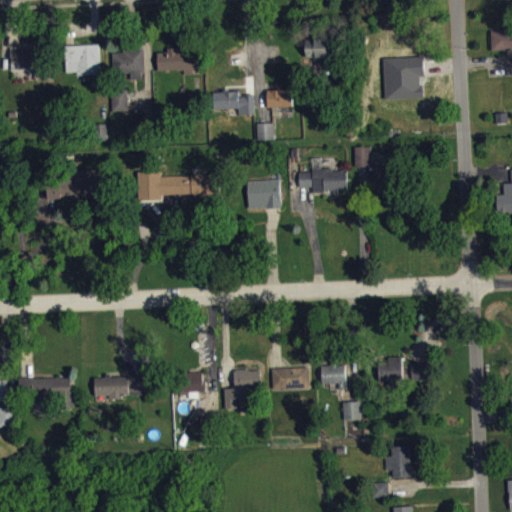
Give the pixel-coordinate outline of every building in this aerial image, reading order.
[(490,29),(491,48),(511,47),(511,26),(499,26),(499,29),(490,29)] [(307,56),(314,56),(314,58),(323,58),(324,63),(337,62),(335,33),(314,34),(314,42),(305,42),(307,56)] [(98,42),(101,71),(95,71),(95,76),(77,76),(77,70),(65,71),(64,43),(98,42)] [(10,46),(11,68),(52,67),(50,44),(10,46)] [(157,50),(158,69),(176,68),(176,70),(184,69),(185,73),(194,73),(193,68),(199,68),(197,51),(185,51),(185,45),(167,46),(167,50),(157,50)] [(144,47),(145,77),(131,78),(131,71),(113,72),(113,52),(123,51),(123,49),(133,48),(133,47),(144,47)] [(405,63),(407,104),(421,103),(421,96),(435,96),(434,80),(426,80),(425,62),(405,63)] [(213,91),(214,108),(238,107),(238,113),(254,113),(253,93),(244,93),(245,95),(239,95),(239,90),(236,90),(236,87),(223,88),(223,90),(213,91)] [(267,89),(267,106),(293,105),(292,88),(267,89)] [(112,110),(129,109),(127,89),(111,90),(112,110)] [(256,122),(257,138),(275,138),(274,121),(256,122)] [(258,129),(259,146),(277,146),(277,129),(258,129)] [(354,145),(355,165),(370,164),(369,144),(354,145)] [(358,173),(374,173),(373,153),(357,153),(358,173)] [(372,161),(372,167),(370,167),(370,187),(394,186),(394,168),(385,168),(385,161),(372,161)] [(298,170),(298,184),(312,184),(312,190),(323,190),(323,188),(347,187),(346,168),(332,168),(332,165),(311,166),(311,169),(298,170)] [(511,166),(509,167),(510,180),(503,181),(503,192),(496,192),(497,211),(511,209),(511,166)] [(98,167),(99,195),(75,196),(75,192),(61,192),(61,197),(47,197),(46,176),(60,176),(60,177),(72,177),(71,168),(98,167)] [(159,175),(160,193),(191,192),(191,194),(205,193),(205,191),(219,191),(218,171),(190,172),(190,174),(159,175)] [(246,179),(248,206),(265,205),(265,206),(280,206),(279,177),(246,179)] [(401,354),(401,378),(396,378),(396,385),(387,385),(386,379),(378,379),(377,360),(387,359),(387,354),(401,354)] [(320,364),(330,363),(330,359),(337,359),(337,363),(344,363),(345,387),(339,387),(338,381),(321,381),(320,364)] [(410,361),(411,378),(426,377),(425,361),(417,361),(410,361)] [(270,366),(271,386),(304,385),(304,382),(308,382),(307,365),(270,366)] [(248,367),(233,367),(234,386),(223,386),(224,406),(236,406),(235,396),(245,396),(245,386),(260,385),(259,368),(248,368),(248,367)] [(178,371),(179,392),(189,392),(189,389),(205,389),(205,379),(202,379),(202,370),(178,371)] [(429,370),(413,370),(413,386),(429,387),(429,370)] [(348,396),(348,371),(323,372),(324,393),(341,392),(341,396),(348,396)] [(104,372),(104,375),(94,375),(94,393),(107,392),(107,396),(122,396),(122,392),(144,391),(144,374),(110,375),(109,372),(104,372)] [(18,375),(19,397),(43,396),(43,402),(58,401),(58,405),(74,405),(73,392),(71,392),(70,376),(59,376),(59,375),(34,376),(34,375),(18,375)] [(10,386),(0,386),(0,406),(10,406),(10,386)] [(342,399),(343,417),(360,416),(359,398),(355,399),(342,399)] [(0,405),(0,424),(14,424),(13,405),(0,405)] [(364,425),(363,407),(345,408),(346,426),(364,425)] [(1,432),(17,432),(16,414),(1,414),(1,432)] [(199,415),(200,431),(219,430),(219,414),(199,415)] [(391,444),(391,453),(385,453),(385,467),(392,466),(392,475),(409,474),(409,472),(411,472),(410,459),(409,459),(408,443),(391,444)] [(388,479),(388,495),(372,495),(372,480),(388,479)] [(391,488),(375,489),(375,504),(391,503),(391,488)] [(393,504),(393,511),(412,511),(412,503),(393,504)]
